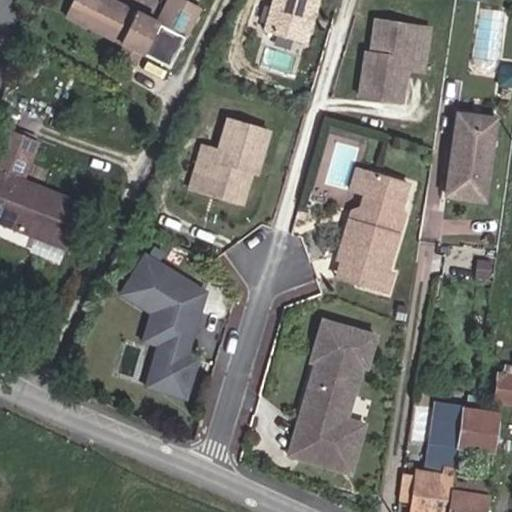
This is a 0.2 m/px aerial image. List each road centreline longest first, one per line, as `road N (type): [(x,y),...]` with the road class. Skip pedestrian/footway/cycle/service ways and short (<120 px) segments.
road 1 (residential): [(206,471),(345,0)]
road 2 (unknown): [(363,511),(383,471),(447,88)]
road 3 (residential): [(0,381),(206,471)]
